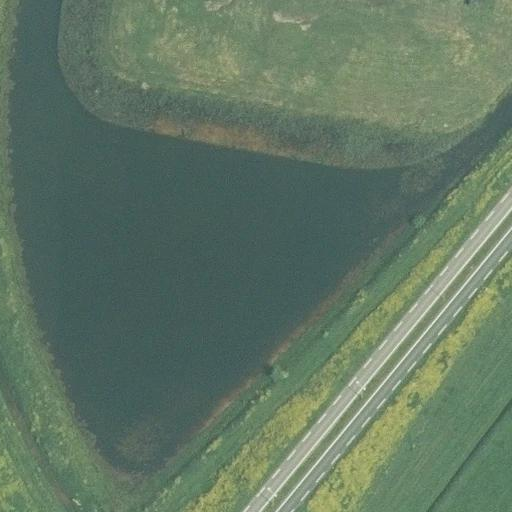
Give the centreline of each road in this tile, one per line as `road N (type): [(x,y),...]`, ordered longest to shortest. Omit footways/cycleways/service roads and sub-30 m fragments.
road 1 (secondary): [(511,198),(256,511)]
road 2 (secondary): [(291,511),(511,243)]
